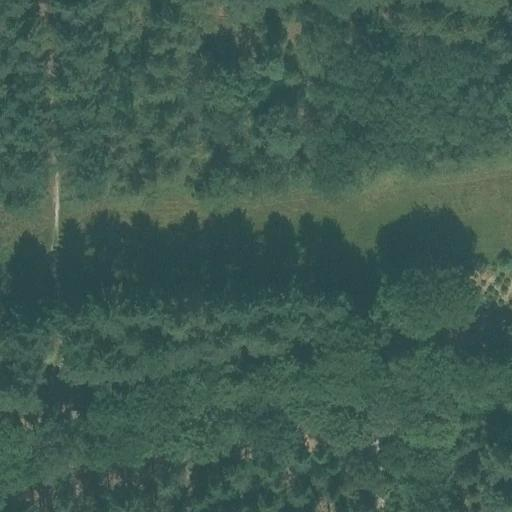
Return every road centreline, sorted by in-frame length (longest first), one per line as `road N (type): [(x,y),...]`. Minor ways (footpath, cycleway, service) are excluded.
road 1 (track): [(40,0),(55,444)]
road 2 (track): [(0,457),(210,408),(363,384)]
road 3 (track): [(363,384),(511,374)]
road 4 (track): [(363,384),(371,511)]
